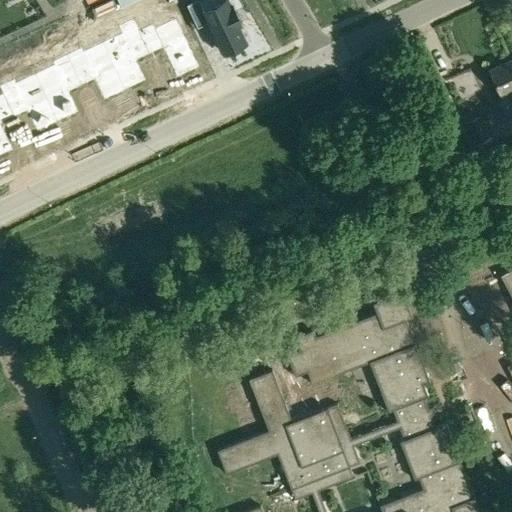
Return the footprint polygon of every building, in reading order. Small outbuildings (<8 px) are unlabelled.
[(198,0),(196,0),(187,5),(197,27),(208,22),(222,52),(246,41),(238,25),(240,24),(232,6),(230,7),(226,0),(201,0),(199,1),(198,0)] [(96,2),(85,7),(88,14),(90,18),(101,13),(96,2)] [(85,7),(74,12),(78,19),(88,14),(85,7)] [(133,18),(132,19),(149,55),(162,49),(177,79),(199,68),(176,18),(153,28),(152,25),(139,31),(133,18)] [(121,34),(102,42),(125,91),(145,81),(136,61),(149,55),(132,19),(117,26),(121,34)] [(29,33),(18,38),(21,46),(23,49),(34,44),(29,33)] [(18,38),(7,43),(10,51),(21,46),(18,38)] [(81,47),(66,54),(81,86),(94,80),(104,101),(125,91),(102,42),(83,51),(81,47)] [(53,65),(34,74),(57,122),(78,113),(69,92),(81,86),(66,54),(51,61),(53,65)] [(511,62),(511,61),(489,71),(493,81),(502,100),(499,102),(505,114),(511,110),(511,62)] [(14,79),(0,85),(0,88),(14,118),(27,112),(36,132),(57,122),(34,74),(16,82),(14,79)] [(0,156),(13,151),(0,124),(14,118),(0,88),(0,90),(2,94),(0,95),(0,156)] [(481,115),(463,124),(473,146),(490,138),(481,115)] [(442,252),(458,244),(449,223),(432,231),(442,252)] [(394,276),(411,268),(401,247),(384,255),(394,276)]
